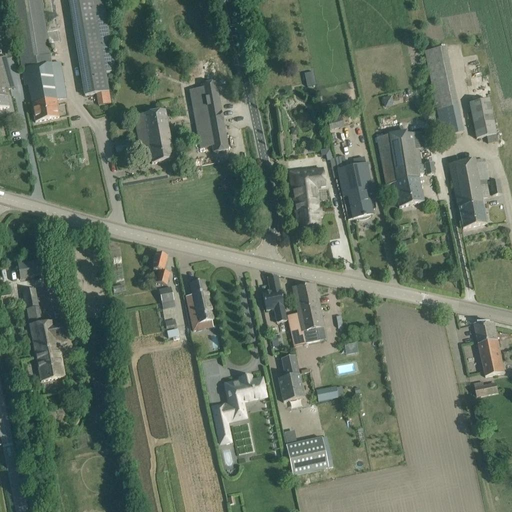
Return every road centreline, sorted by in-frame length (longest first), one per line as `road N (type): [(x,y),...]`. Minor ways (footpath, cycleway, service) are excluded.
road 1 (tertiary): [(267,265),(0,197)]
road 2 (unclassified): [(267,265),(274,207),(230,0)]
road 3 (tertiary): [(511,318),(267,265)]
